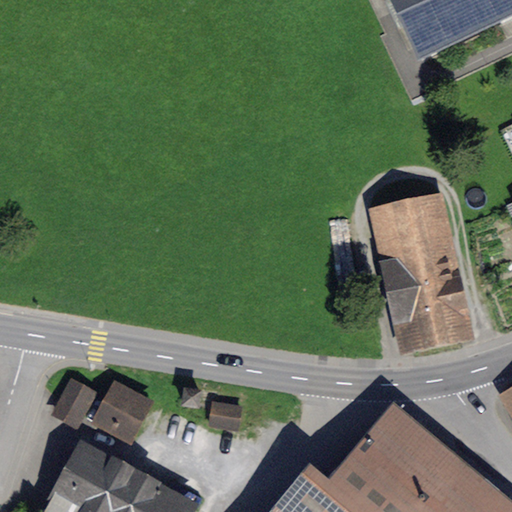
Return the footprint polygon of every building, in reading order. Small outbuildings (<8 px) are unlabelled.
[(511,0),(392,0),(419,55),(511,10),(511,0)] [(469,332),(457,276),(448,278),(434,216),(443,214),(440,197),(372,211),(375,225),(384,223),(393,265),(385,267),(402,347),(469,332)] [(56,411),(77,423),(93,395),(71,383),(56,411)] [(186,391),(183,405),(198,407),(200,393),(186,391)] [(118,393),(102,422),(127,435),(143,406),(118,393)] [(214,405),(210,427),(237,431),(240,409),(214,405)] [(445,511),(441,509),(463,482),(443,465),(451,457),(419,430),(412,439),(393,424),(331,499),(310,481),(283,511),(445,511)] [(192,511),(176,503),(187,481),(93,430),(55,497),(60,500),(53,511),(192,511)]
